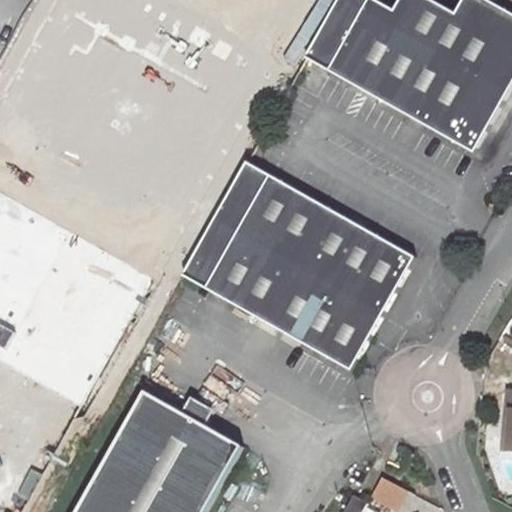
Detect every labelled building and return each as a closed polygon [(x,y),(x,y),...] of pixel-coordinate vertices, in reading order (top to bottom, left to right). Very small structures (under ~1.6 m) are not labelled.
[(268,72),(143,0),(61,0),(0,108),(0,351),(86,399),(268,72)] [(340,0),(306,61),(475,157),(511,93),(511,17),(481,0),(466,0),(457,17),(426,0),(403,0),(396,14),(370,0),(340,0)] [(183,279),(352,376),(416,263),(247,166),(183,279)] [(205,511),(241,450),(203,428),(180,415),(145,395),(78,511),(205,511)] [(180,415),(203,428),(211,413),(188,400),(180,415)] [(507,413),(503,452),(508,453),(511,413),(507,413)] [(355,496),(346,511),(364,511),(369,504),(355,496)]
